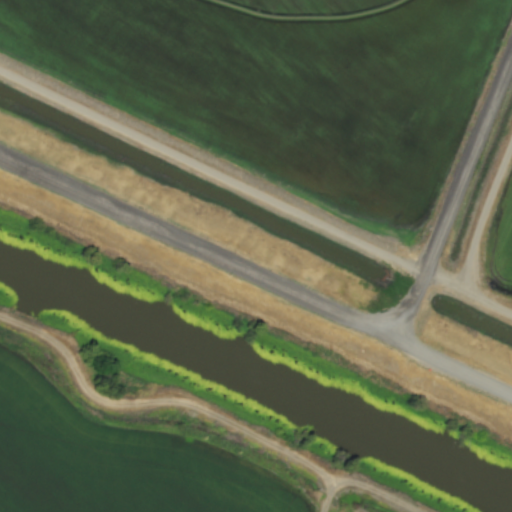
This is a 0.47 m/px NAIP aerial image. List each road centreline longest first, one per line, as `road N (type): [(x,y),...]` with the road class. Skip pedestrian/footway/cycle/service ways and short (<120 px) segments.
road 1 (tertiary): [(511,398),(0,155)]
road 2 (residential): [(511,70),(399,345)]
